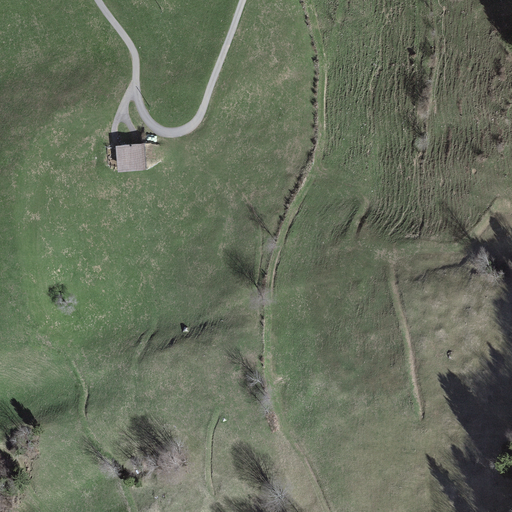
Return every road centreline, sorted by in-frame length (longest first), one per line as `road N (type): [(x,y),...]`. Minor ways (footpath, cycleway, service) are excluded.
road 1 (track): [(329,511),(287,434),(271,384),(266,319),(271,266),(322,153),(326,58),(306,0)]
road 2 (track): [(243,0),(200,113),(169,133),(143,110),(136,55),(101,0)]
